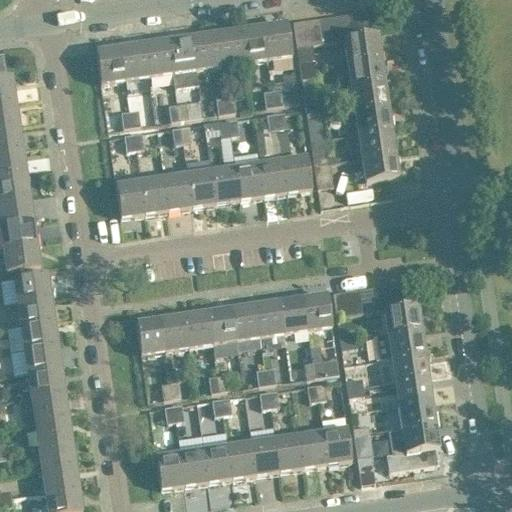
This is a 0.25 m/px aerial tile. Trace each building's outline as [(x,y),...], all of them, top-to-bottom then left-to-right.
[(372,41),(368,17),(356,19),(359,42),(372,41)] [(359,42),(356,19),(343,21),(346,44),(359,42)] [(346,44),(343,21),(330,23),(334,46),(344,45),(346,44)] [(334,46),(330,23),(317,25),(321,48),(334,46)] [(321,48),(317,25),(305,26),(308,50),(321,48)] [(308,50),(305,26),(292,28),(295,52),(308,50)] [(291,63),(286,29),(262,33),(267,66),(291,63)] [(267,66),(262,33),(238,36),(243,70),(267,66)] [(243,70),(238,36),(214,40),(219,73),(243,70)] [(219,73),(214,40),(190,43),(195,76),(219,73)] [(380,64),(377,40),(372,41),(359,42),(346,44),(344,45),(348,69),(380,64)] [(195,76),(190,43),(166,47),(171,80),(173,95),(197,91),(195,76)] [(171,80),(166,47),(142,50),(147,83),(171,80)] [(147,83),(142,50),(118,54),(123,87),(147,83)] [(123,87),(118,54),(95,57),(100,90),(123,87)] [(384,88),(380,64),(348,69),(351,93),(384,88)] [(315,65),(299,67),(300,76),(316,74),(315,65)] [(317,82),(316,74),(300,76),(301,85),(317,82)] [(10,82),(6,82),(0,83),(0,107),(14,106),(10,82)] [(384,88),(351,93),(341,94),(344,118),(355,117),(388,112),(384,88)] [(297,95),(296,95),(281,97),(281,95),(272,96),(274,112),(298,109),(297,95)] [(274,112),(272,96),(263,98),(265,114),(274,112)] [(233,102),(224,103),(227,120),(235,118),(233,102)] [(227,120),(224,103),(216,105),(218,121),(227,120)] [(0,131),(18,129),(14,106),(0,107),(0,131)] [(200,107),(185,109),(177,111),(179,127),(202,123),(200,107)] [(179,127),(177,111),(168,112),(171,128),(179,127)] [(322,112),(306,115),(307,124),(323,121),(322,112)] [(391,135),(388,112),(355,117),(358,140),(391,135)] [(138,116),(129,117),(132,133),(140,132),(138,116)] [(132,133),(129,117),(121,118),(123,134),(132,133)] [(286,134),(284,118),(276,120),(278,136),(286,134)] [(282,165),(283,165),(282,158),(278,138),(278,136),(276,120),(267,121),(273,160),(257,162),(263,203),(287,199),(282,165)] [(326,145),(323,121),(307,124),(310,147),(326,145)] [(239,141),(237,125),(228,126),(230,142),(239,141)] [(230,142),(228,126),(204,130),(205,140),(221,137),(222,144),(230,142)] [(0,156),(21,153),(18,129),(0,131),(0,156)] [(191,148),(189,132),(180,134),(183,149),(191,148)] [(183,149),(180,134),(172,135),(174,151),(183,149)] [(395,159),(391,135),(358,140),(362,164),(395,159)] [(286,137),(278,138),(282,158),(289,157),(286,137)] [(144,156),(141,140),(133,141),(135,157),(144,156)] [(135,157),(133,141),(124,142),(126,158),(135,157)] [(330,169),(326,145),(310,147),(314,171),(330,169)] [(0,180),(25,177),(21,153),(0,156),(0,180)] [(263,203),(257,162),(246,164),(245,158),(233,160),(235,173),(240,207),(263,203)] [(398,183),(395,159),(362,164),(365,188),(398,183)] [(306,162),(283,165),(282,165),(287,199),(312,196),(306,162)] [(333,192),(330,169),(314,171),(317,195),(333,192)] [(240,207),(235,173),(211,177),(216,210),(240,207)] [(0,205),(29,201),(25,177),(0,180),(0,205)] [(216,210),(211,177),(187,180),(192,214),(216,210)] [(192,214),(187,180),(163,184),(168,217),(192,214)] [(168,217),(163,184),(139,187),(144,221),(168,217)] [(144,221),(139,187),(115,191),(120,225),(144,221)] [(0,230),(32,225),(29,201),(0,205),(0,230)] [(36,249),(32,225),(0,230),(0,240),(2,255),(36,249)] [(40,273),(36,249),(2,255),(6,278),(40,273)] [(50,303),(46,279),(13,284),(17,308),(50,303)] [(413,311),(409,286),(397,288),(401,313),(413,311)] [(401,313),(397,288),(384,290),(387,314),(401,313)] [(387,314),(384,290),(371,292),(375,316),(384,315),(387,314)] [(375,316),(371,292),(358,294),(362,318),(375,316)] [(362,318),(358,294),(345,296),(349,320),(362,318)] [(349,320),(345,296),(332,298),(336,322),(349,320)] [(332,333),(327,299),(303,303),(308,336),(332,333)] [(53,325),(50,303),(17,308),(20,330),(53,325)] [(308,336),(303,303),(279,307),(284,340),(308,336)] [(284,340),(279,307),(255,310),(260,344),(284,340)] [(260,344),(255,310),(231,314),(236,347),(260,344)] [(417,310),(413,311),(401,313),(387,314),(384,315),(387,339),(420,334),(417,310)] [(236,347),(231,314),(207,317),(212,351),(236,347)] [(212,351),(207,317),(184,321),(189,354),(212,351)] [(189,354),(184,321),(159,324),(164,358),(189,354)] [(164,358),(159,324),(136,328),(141,361),(164,358)] [(20,330),(6,333),(9,357),(57,349),(53,325),(20,330)] [(420,334),(387,339),(373,341),(376,364),(391,362),(424,357),(420,334)] [(355,336),(339,339),(340,347),(356,345),(355,336)] [(357,354),(356,345),(340,347),(341,356),(357,354)] [(57,349),(9,357),(13,380),(27,378),(61,373),(57,349)] [(428,381),(424,357),(391,362),(395,386),(428,381)] [(321,366),(312,368),(314,384),(323,383),(321,366)] [(314,384),(312,368),(304,369),(306,385),(314,384)] [(64,398),(61,373),(27,378),(31,403),(64,398)] [(273,374),(264,375),(267,391),(276,390),(273,374)] [(267,391),(264,375),(256,376),(258,392),(267,391)] [(226,381),(217,382),(219,398),(228,397),(226,381)] [(431,405),(428,381),(395,386),(398,410),(431,405)] [(219,398),(217,382),(208,383),(211,399),(219,398)] [(362,384),(346,386),(347,395),(363,392),(362,384)] [(178,388),(170,389),(172,405),(181,404),(178,388)] [(172,405),(170,389),(161,390),(163,406),(172,405)] [(326,406),(324,390),(315,391),(318,407),(326,406)] [(318,407),(315,391),(307,392),(309,408),(318,407)] [(364,401),(363,392),(347,395),(348,404),(364,401)] [(279,413),(277,397),(268,398),(270,414),(279,413)] [(68,423),(64,398),(31,403),(35,428),(68,423)] [(270,414),(268,398),(259,399),(262,415),(270,414)] [(232,420),(229,404),(221,405),(223,421),(232,420)] [(223,421),(221,405),(212,406),(214,422),(223,421)] [(435,429),(431,405),(398,410),(402,434),(435,429)] [(184,427),(182,411),(181,411),(173,412),(175,428),(184,427)] [(175,428),(173,412),(164,413),(167,429),(175,428)] [(72,447),(68,423),(35,428),(38,452),(72,447)] [(391,461),(386,462),(388,479),(436,472),(434,454),(438,453),(435,429),(402,434),(388,436),(391,461)] [(368,430),(352,433),(351,433),(352,441),(369,439),(368,430)] [(351,467),(346,434),(322,437),(327,471),(351,467)] [(327,471),(322,437),(298,441),(303,474),(327,471)] [(372,463),(369,439),(352,441),(356,466),(372,463)] [(303,474),(298,441),(274,445),(279,478),(303,474)] [(279,478),(274,445),(251,448),(256,482),(279,478)] [(75,470),(72,447),(38,452),(42,475),(75,470)] [(256,482),(251,448),(227,452),(232,485),(256,482)] [(232,485),(227,452),(203,455),(208,489),(232,485)] [(208,489),(203,455),(179,459),(184,492),(208,489)] [(184,492),(179,459),(156,462),(161,496),(184,492)] [(79,494),(75,470),(42,475),(46,499),(79,494)] [(81,511),(79,494),(46,499),(47,511),(81,511)] [(0,505),(11,504),(10,495),(0,496),(0,505)]
